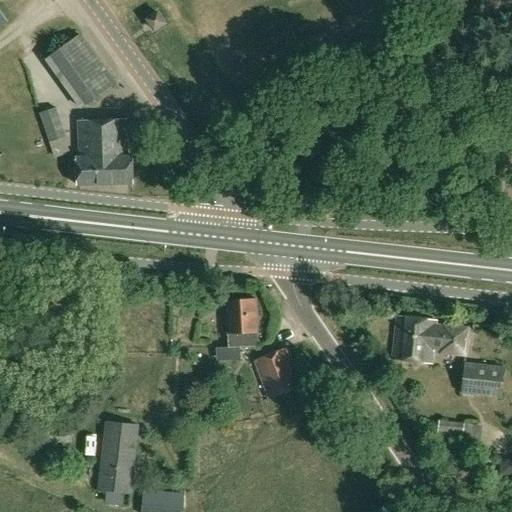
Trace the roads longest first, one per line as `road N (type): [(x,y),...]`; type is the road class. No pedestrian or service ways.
road 1 (unclassified): [(443,511),(296,313),(297,247)]
road 2 (unclassified): [(213,237),(217,191),(209,168),(91,0)]
road 3 (secondary): [(297,247),(511,270)]
road 4 (secondary): [(0,215),(213,237)]
road 5 (track): [(197,511),(233,461),(298,428)]
road 6 (track): [(0,461),(65,499),(112,511)]
